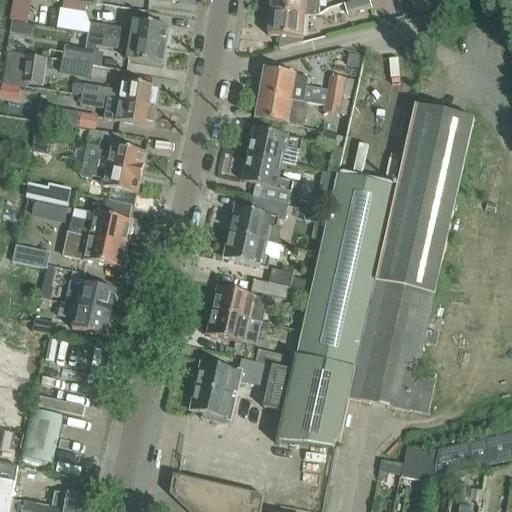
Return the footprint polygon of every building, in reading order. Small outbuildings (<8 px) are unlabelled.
[(319,19),(320,0),(271,0),(270,14),(305,17),(319,19)] [(370,0),(362,0),(346,5),(350,16),(374,8),(370,0)] [(445,5),(444,0),(397,0),(404,18),(445,5)] [(88,34),(88,35),(166,49),(169,29),(134,23),(133,31),(89,25),(86,14),(60,10),(57,30),(88,34)] [(302,41),(305,17),(270,14),(268,38),(280,39),(278,51),(302,45),(302,41)] [(88,35),(85,51),(95,53),(96,47),(129,52),(127,62),(163,68),(166,49),(88,35)] [(93,66),(95,53),(65,47),(62,61),(93,66)] [(45,76),(47,61),(24,56),(21,83),(47,86),(48,78),(45,76)] [(93,66),(62,61),(59,75),(91,80),(93,66)] [(296,77),(295,77),(265,72),(261,97),(304,104),(308,79),(296,77)] [(330,77),(327,96),(350,101),(355,81),(347,80),(330,77)] [(82,96),(81,98),(154,111),(158,91),(123,84),(121,94),(98,89),(73,84),(71,94),(82,96)] [(327,96),(324,113),(339,115),(347,117),(351,118),(354,101),(350,101),(327,96)] [(261,97),(256,122),(303,130),(307,105),(304,104),(261,97)] [(154,111),(81,98),(80,106),(105,111),(104,122),(151,130),(154,111)] [(82,114),(39,107),(36,122),(80,129),(82,114)] [(249,155),(248,158),(282,166),(282,164),(295,167),(298,152),(304,153),(306,144),(254,132),(251,145),(248,147),(247,153),(249,155)] [(103,134),(101,143),(121,147),(122,138),(103,134)] [(321,134),(318,147),(341,152),(344,139),(321,134)] [(111,149),(109,157),(97,155),(97,151),(86,149),(83,164),(141,177),(145,156),(111,149)] [(279,180),(282,166),(248,158),(248,162),(245,164),(243,170),(245,173),(243,184),(263,189),(260,202),(287,208),(290,194),(295,196),(297,184),(293,184),(279,180)] [(137,198),(141,177),(83,164),(80,178),(93,181),(93,178),(104,180),(102,190),(123,195),(120,207),(130,209),(132,210),(135,197),(137,198)] [(349,402),(394,190),(333,178),(311,283),(309,294),(294,361),(292,373),(284,409),(278,441),(333,451),(334,444),(340,445),(349,402)] [(29,186),(26,201),(68,210),(71,191),(49,187),(48,190),(29,186)] [(93,224),(72,219),(68,237),(126,248),(128,237),(130,235),(131,230),(130,228),(131,225),(127,224),(130,209),(120,207),(105,204),(102,219),(95,217),(93,224)] [(232,234),(231,236),(265,244),(269,228),(276,230),(278,220),(236,211),(234,224),(232,225),(230,232),(232,234)] [(325,215),(308,212),(306,222),(313,223),(323,225),(325,215)] [(313,223),(311,237),(320,239),(323,225),(313,223)] [(22,225),(19,240),(42,246),(45,231),(22,225)] [(278,246),(265,244),(231,236),(231,239),(228,240),(227,247),(228,249),(226,262),(267,270),(270,259),(275,260),(278,246)] [(66,249),(64,259),(83,264),(121,272),(122,267),(124,265),(125,261),(124,258),(126,248),(68,237),(66,249)] [(12,263),(46,271),(50,254),(16,247),(12,263)] [(271,270),(268,285),(289,290),(309,294),(311,283),(291,279),(292,275),(271,270)] [(69,282),(64,305),(64,306),(110,316),(115,292),(69,282)] [(289,290),(268,285),(253,282),(250,293),(268,297),(286,301),(289,290)] [(267,301),(238,295),(218,290),(216,302),(214,303),(212,310),(214,312),(213,314),(251,322),(254,309),(264,311),(267,301)] [(64,306),(64,305),(61,304),(58,319),(72,322),(71,330),(105,338),(110,316),(64,306)] [(249,334),(251,322),(213,314),(213,317),(211,318),(209,324),(210,326),(208,338),(257,348),(259,337),(249,334)] [(57,325),(35,320),(32,333),(55,338),(57,325)] [(292,373),(294,361),(258,353),(255,365),(272,369),(292,373)] [(268,388),(272,369),(255,365),(241,362),(239,373),(202,365),(200,376),(197,378),(196,386),(198,388),(197,390),(248,401),(252,384),(268,388)] [(284,409),(292,373),(272,369),(268,388),(264,405),(284,409)] [(246,412),(248,401),(197,390),(197,391),(194,393),(192,401),(194,403),(192,414),(203,416),(202,421),(228,427),(229,422),(231,422),(232,415),(239,416),(246,412)] [(62,412),(32,406),(21,460),(51,466),(62,412)] [(511,435),(438,452),(438,453),(431,481),(511,462),(511,461),(511,435)] [(431,481),(438,453),(406,450),(401,478),(431,484),(431,481)] [(382,462),(380,473),(389,474),(391,464),(382,462)] [(0,465),(0,511),(10,511),(12,502),(15,486),(18,469),(0,465)] [(177,480),(174,496),(191,511),(261,511),(263,499),(177,480)] [(68,495),(67,498),(58,497),(56,510),(26,504),(26,505),(12,502),(10,511),(89,511),(92,500),(68,495)]
